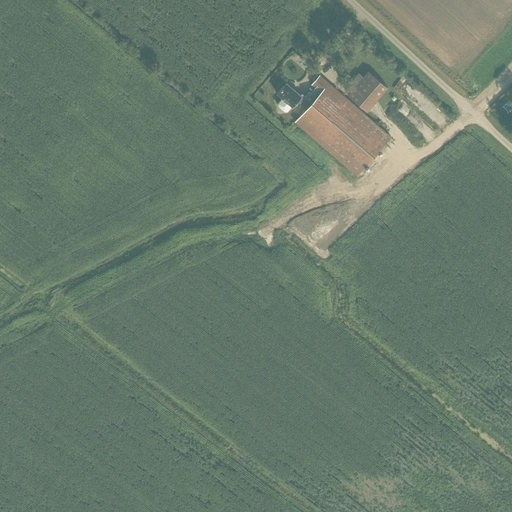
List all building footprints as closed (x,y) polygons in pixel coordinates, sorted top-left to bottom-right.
[(307,64),(296,56),(283,74),(294,83),(307,64)] [(383,83),(386,79),(377,71),(373,75),(368,71),(363,77),(358,72),(348,84),(353,89),(348,95),(367,112),(388,88),(383,83)] [(295,122),(357,176),(391,137),(320,75),(312,84),(315,87),(311,92),(309,91),(304,98),(302,97),(302,96),(286,83),(277,93),(283,98),(278,104),(278,106),(285,112),(287,112),(292,106),(293,107),(297,102),(306,109),(295,122)] [(385,114),(418,147),(432,132),(436,136),(443,129),(445,131),(452,124),(405,77),(391,91),(400,100),(385,114)] [(370,202),(374,211),(381,209),(377,199),(370,202)] [(298,225),(303,231),(320,215),(315,209),(298,225)] [(328,221),(317,226),(321,234),(332,229),(328,221)] [(315,249),(321,242),(316,237),(310,243),(315,249)]
